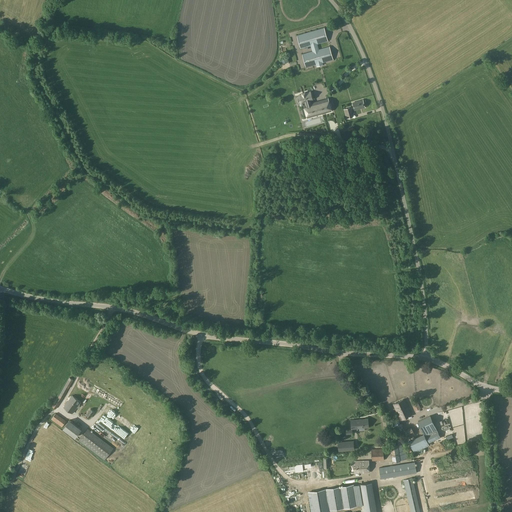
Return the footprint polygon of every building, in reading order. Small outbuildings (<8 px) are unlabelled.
[(328,40),(324,28),(298,35),(301,48),(311,45),(312,51),(302,54),(306,67),(316,64),(316,66),(323,65),(322,62),(333,59),(329,47),(319,50),(317,43),(328,40)] [(343,88),(332,91),(337,105),(348,102),(343,88)] [(332,112),(328,99),(311,104),(309,100),(312,99),(310,92),(305,94),(304,93),(303,93),(303,94),(299,96),(301,102),(304,101),(306,105),(304,106),(308,119),(332,112)] [(363,99),(352,102),(355,111),(365,108),(363,99)] [(350,107),(344,109),(346,118),(353,116),(350,107)] [(99,387),(96,392),(137,420),(148,404),(107,375),(99,387)] [(53,404),(52,406),(56,408),(73,380),(69,378),(56,399),(53,404)] [(72,396),(64,407),(72,413),(77,407),(78,408),(80,405),(79,404),(80,401),(72,396)] [(401,420),(411,415),(404,399),(393,404),(401,420)] [(415,410),(420,408),(415,399),(411,401),(415,410)] [(90,418),(95,412),(91,409),(86,415),(90,418)] [(61,426),(65,421),(55,414),(51,419),(61,426)] [(99,415),(92,423),(118,442),(125,433),(99,415)] [(430,416),(418,422),(425,437),(438,431),(430,416)] [(368,419),(351,420),(351,429),(359,428),(359,431),(365,430),(365,428),(369,427),(368,419)] [(74,436),(80,428),(70,420),(64,428),(74,436)] [(128,426),(135,431),(137,427),(131,423),(128,426)] [(105,460),(113,448),(88,429),(79,440),(105,460)] [(424,434),(409,441),(409,443),(414,451),(414,452),(430,445),(429,443),(440,438),(439,434),(438,432),(426,437),(425,437),(424,434)] [(339,451),(353,449),(352,441),(338,442),(339,451)] [(443,442),(438,446),(442,452),(448,447),(443,442)] [(372,460),(384,460),(384,450),(372,451),(372,460)] [(352,473),(369,472),(369,461),(352,462),(352,473)] [(437,465),(439,473),(459,469),(458,465),(456,466),(455,462),(437,465)] [(382,478),(416,472),(415,463),(381,469),(382,478)] [(410,511),(419,511),(412,478),(404,480),(410,511)] [(376,511),(371,481),(358,484),(358,485),(362,505),(363,511),(376,511)] [(352,485),(326,489),(330,510),(330,511),(334,510),(336,510),(356,506),(362,505),(358,485),(352,486),(352,485)] [(326,489),(308,492),(310,511),(329,511),(329,510),(330,510),(326,489)] [(427,505),(429,511),(438,511),(435,503),(427,505)]
